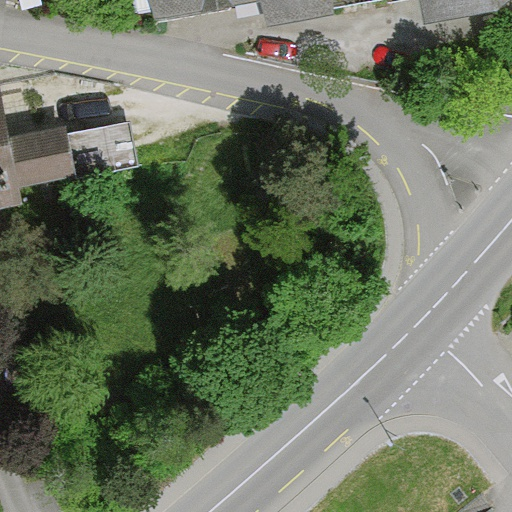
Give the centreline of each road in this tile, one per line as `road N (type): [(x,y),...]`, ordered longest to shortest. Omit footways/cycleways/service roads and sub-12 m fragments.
road 1 (unclassified): [(365,112),(122,52),(0,36)]
road 2 (secondary): [(215,511),(441,300)]
road 3 (unclassified): [(441,300),(412,166),(395,136),(365,112)]
road 4 (unclassified): [(511,431),(466,363),(441,300)]
road 5 (unclassified): [(511,137),(365,112)]
